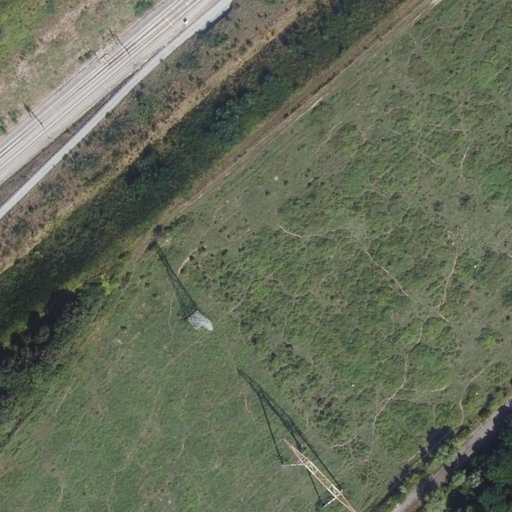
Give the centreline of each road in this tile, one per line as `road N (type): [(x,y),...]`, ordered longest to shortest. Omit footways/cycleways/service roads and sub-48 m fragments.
road 1 (track): [(415,0),(0,338)]
road 2 (track): [(0,267),(313,0)]
road 3 (unclassified): [(401,511),(511,406)]
